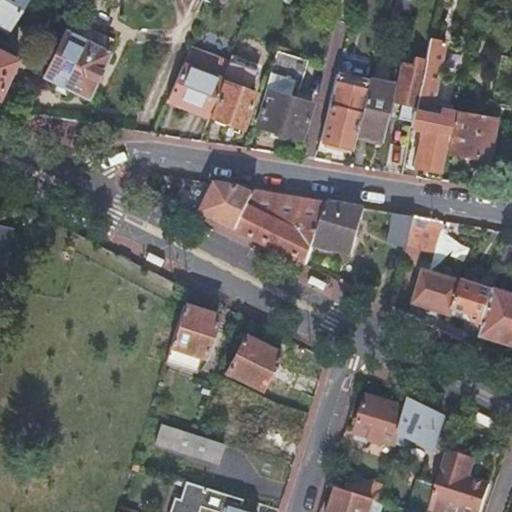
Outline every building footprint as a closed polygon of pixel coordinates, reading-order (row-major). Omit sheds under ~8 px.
[(0,0),(0,90),(12,65),(0,57),(0,30),(6,33),(26,0),(0,0)] [(107,54),(61,32),(40,78),(86,99),(107,54)] [(443,44),(428,41),(427,45),(423,66),(410,129),(420,131),(413,169),(426,171),(425,177),(437,179),(438,173),(439,173),(444,153),(451,114),(439,111),(438,118),(428,116),(429,110),(443,44)] [(228,65),(190,50),(167,101),(208,117),(222,79),(228,65)] [(308,62),(276,53),(264,92),(266,92),(255,128),(301,141),(312,105),(296,101),(308,62)] [(256,70),(229,60),(228,65),(222,79),(225,80),(211,119),(241,131),(256,90),(250,88),(256,70)] [(401,105),(398,121),(410,123),(422,62),(411,60),(410,68),(401,67),(394,103),(401,105)] [(393,88),(367,82),(359,116),(354,137),(381,143),(393,88)] [(351,93),(333,88),(328,108),(340,111),(342,107),(347,108),(351,93)] [(390,119),(398,121),(401,105),(394,103),(390,119)] [(328,108),(319,143),(351,151),(354,137),(359,116),(340,111),(328,108)] [(495,122),(451,114),(444,153),(486,162),(495,122)] [(392,144),(386,173),(402,176),(407,147),(392,144)] [(255,192),(216,186),(202,215),(235,231),(255,192)] [(327,204),(255,192),(235,231),(306,267),(312,248),(327,204)] [(363,210),(327,204),(312,248),(329,254),(330,251),(350,256),(363,210)] [(414,218),(392,214),(384,241),(405,247),(414,218)] [(414,218),(405,247),(424,253),(433,221),(414,218)] [(483,328),(493,295),(423,274),(413,305),(427,310),(425,314),(435,318),(437,313),(483,328)] [(204,298),(186,289),(168,346),(163,362),(196,372),(201,356),(203,357),(215,317),(199,311),(204,298)] [(483,328),(479,339),(511,349),(511,297),(493,292),(493,295),(483,328)] [(282,402),(290,386),(269,375),(275,363),(279,354),(245,338),(226,373),(282,402)] [(269,375),(290,386),(296,374),(275,363),(269,375)] [(397,447),(407,411),(368,399),(357,434),(370,439),(370,442),(383,446),(384,443),(397,447)] [(431,452),(443,418),(410,402),(407,411),(397,447),(402,451),(404,444),(408,440),(431,452)] [(221,446),(159,426),(152,445),(215,465),(221,446)] [(436,489),(428,511),(457,511),(458,511),(481,511),(490,486),(468,479),(474,460),(447,451),(436,489)] [(350,477),(345,493),(379,504),(382,494),(384,489),(352,479),(352,478),(350,477)] [(255,511),(256,511),(239,507),(241,498),(184,481),(178,500),(172,498),(168,511),(197,511),(199,508),(211,511),(255,511)] [(410,511),(428,511),(436,489),(420,484),(410,511)] [(345,493),(339,491),(331,511),(386,511),(388,508),(386,507),(379,504),(345,493)] [(382,494),(379,504),(386,507),(390,496),(382,494)]
